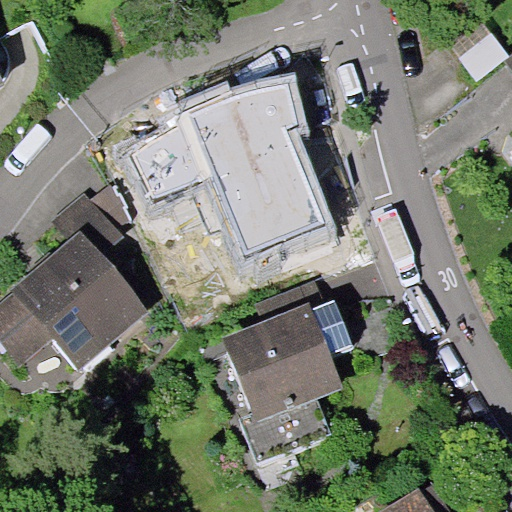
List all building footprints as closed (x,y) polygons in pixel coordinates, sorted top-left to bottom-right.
[(0,79),(0,106),(11,101),(0,79)] [(277,110),(183,141),(214,236),(308,205),(277,110)] [(81,256),(0,320),(0,347),(19,371),(51,346),(81,385),(151,329),(104,270),(128,252),(85,198),(54,222),(81,256)] [(232,363),(262,433),(341,399),(311,330),(232,363)] [(438,511),(433,503),(418,511),(438,511)]
